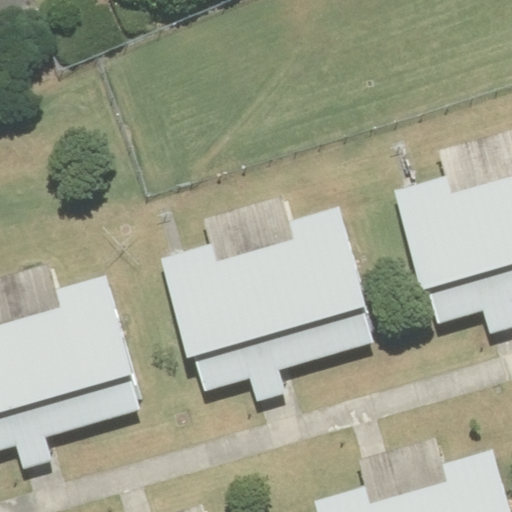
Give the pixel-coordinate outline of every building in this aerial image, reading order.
[(409,191),(449,327),(497,313),(504,335),(511,333),(511,134),(447,153),(455,178),(409,191)] [(175,255),(219,396),(262,383),(269,406),(303,396),(295,369),(386,341),(376,308),(384,305),(353,206),(308,221),(299,192),(209,220),(216,242),(175,255)] [(0,451),(31,443),(39,470),(69,461),(61,436),(152,409),(142,374),(151,371),(122,274),(72,289),(64,261),(0,280),(0,451)] [(327,503),(330,511),(511,511),(511,448),(511,447),(455,464),(446,438),(364,462),(372,490),(327,503)] [(0,511),(11,511),(3,482),(0,483),(0,511)]
